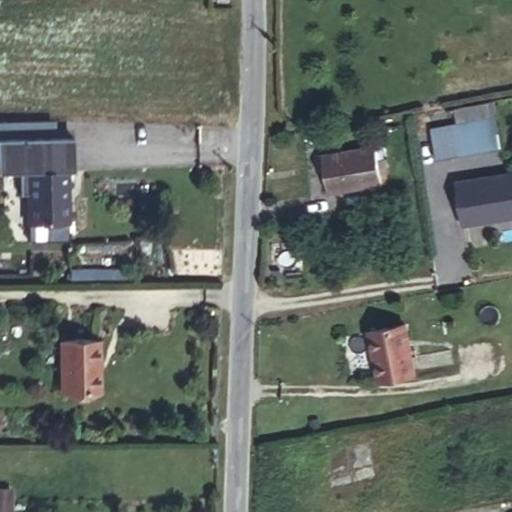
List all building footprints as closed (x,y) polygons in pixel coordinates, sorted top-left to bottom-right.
[(241,0),(230,0),(230,9),(241,9),(241,0)] [(499,118),(484,120),(489,153),(504,150),(499,118)] [(484,120),(434,129),(440,161),(489,153),(484,120)] [(378,141),(327,150),(333,186),(384,178),(378,141)] [(83,178),(81,160),(38,161),(38,175),(30,176),(33,232),(76,230),(74,178),(83,178)] [(511,169),(452,181),(460,226),(511,216),(511,169)] [(409,323),(368,330),(377,374),(418,368),(409,323)] [(98,400),(96,349),(58,350),(59,401),(98,400)] [(12,511),(12,483),(0,483),(0,511),(12,511)]
